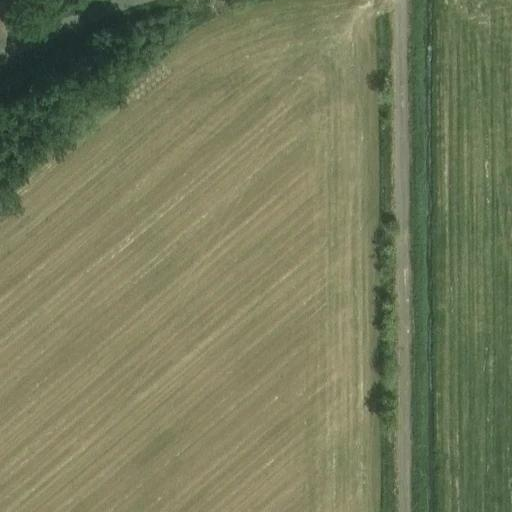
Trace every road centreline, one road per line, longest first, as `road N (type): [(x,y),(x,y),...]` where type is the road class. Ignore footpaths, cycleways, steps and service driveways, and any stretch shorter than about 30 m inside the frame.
road 1 (track): [(406,0),(409,511)]
road 2 (track): [(126,0),(0,57)]
